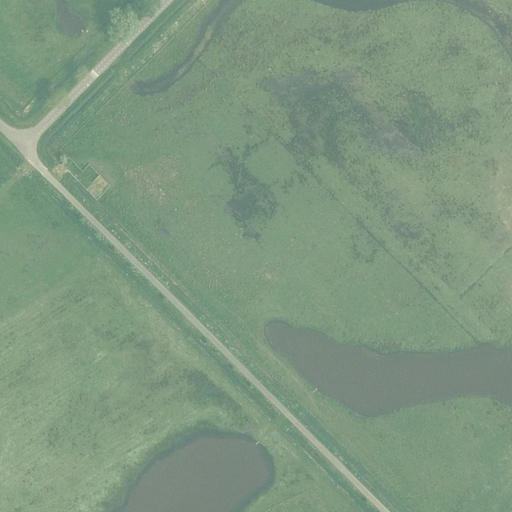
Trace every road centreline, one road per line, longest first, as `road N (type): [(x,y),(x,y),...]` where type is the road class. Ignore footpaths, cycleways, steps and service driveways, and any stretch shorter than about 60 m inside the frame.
road 1 (unclassified): [(20,147),(382,511)]
road 2 (unclassified): [(20,147),(166,0)]
